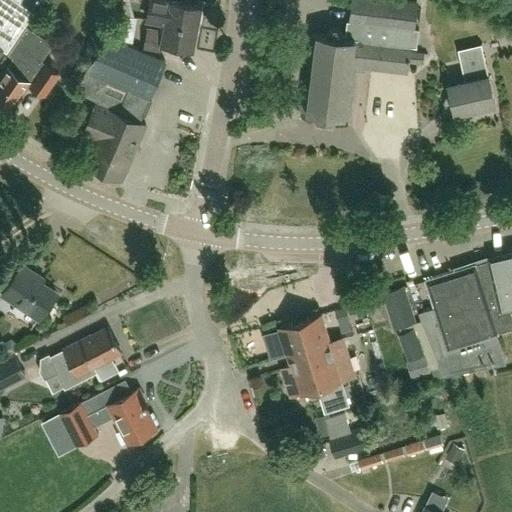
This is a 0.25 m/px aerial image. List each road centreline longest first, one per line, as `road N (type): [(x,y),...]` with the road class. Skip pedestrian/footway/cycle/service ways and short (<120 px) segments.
road 1 (residential): [(202,233),(239,0)]
road 2 (tertiary): [(202,233),(122,214),(0,150)]
road 3 (tertiary): [(405,235),(298,246),(202,233)]
road 4 (residential): [(218,394),(192,282),(202,233)]
